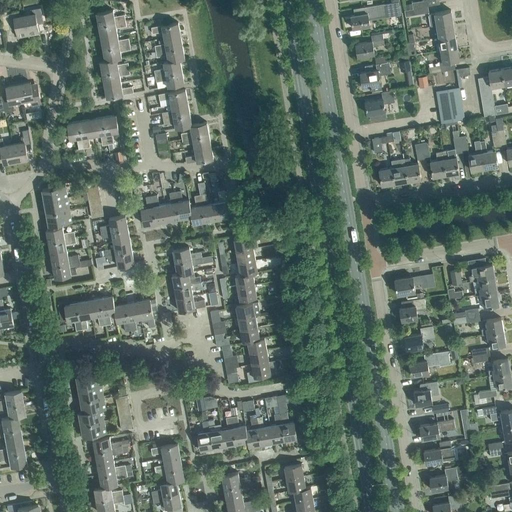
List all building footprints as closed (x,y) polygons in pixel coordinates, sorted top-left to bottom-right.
[(63,0),(56,0),(54,15),(61,17),(63,0)] [(386,15),(385,11),(400,9),(398,1),(398,0),(391,2),(366,6),(367,12),(351,15),(353,28),(370,25),(369,18),(386,15)] [(428,12),(427,5),(413,8),(414,14),(428,12)] [(37,20),(43,19),(40,7),(30,9),(31,13),(25,15),(28,34),(39,32),(37,20)] [(96,12),(98,24),(125,19),(124,14),(114,16),(113,9),(96,12)] [(435,13),(429,14),(431,25),(437,24),(453,22),(451,9),(435,12),(435,13)] [(28,34),(25,15),(18,16),(17,12),(7,14),(9,25),(15,24),(18,36),(28,34)] [(126,25),(125,19),(98,24),(101,36),(117,33),(116,27),(126,25)] [(163,31),(164,37),(180,34),(178,22),(151,27),(152,33),(163,31)] [(455,34),(453,22),(437,24),(439,37),(455,34)] [(118,39),(117,33),(101,36),(103,48),(130,43),(129,37),(118,39)] [(373,46),(384,44),(383,33),(371,35),(372,40),(356,43),(358,56),(375,53),(373,46)] [(183,46),(180,34),(164,37),(165,43),(155,45),(156,51),(183,46)] [(457,47),(455,34),(439,37),(440,43),(436,44),(437,50),(441,50),(441,49),(457,47)] [(417,53),(415,41),(410,42),(406,43),(408,55),(417,53)] [(131,49),(130,43),(103,48),(105,59),(105,60),(117,58),(122,57),(120,51),(131,49)] [(185,58),(183,46),(156,51),(157,56),(167,55),(168,60),(168,61),(180,59),(185,58)] [(459,59),(457,47),(441,49),(441,50),(443,61),(440,62),(441,64),(428,66),(430,73),(434,72),(455,68),(454,60),(459,59)] [(118,64),(117,58),(105,60),(105,59),(100,60),(102,73),(129,68),(128,62),(118,64)] [(182,71),(180,59),(168,61),(168,60),(163,61),(164,68),(154,69),(155,75),(182,71)] [(401,71),(411,69),(409,59),(399,61),(401,71)] [(387,61),(376,63),(377,69),(360,72),(363,86),(379,84),(378,75),(391,73),(389,61),(387,61)] [(511,82),(511,66),(502,68),(505,84),(511,82)] [(130,73),(129,68),(102,73),(104,85),(121,82),(120,75),(130,73)] [(505,84),(502,68),(489,70),(490,75),(491,82),(492,86),(505,84)] [(184,82),(182,71),(155,75),(156,81),(167,79),(168,86),(184,82)] [(491,82),(490,75),(478,77),(479,84),(491,82)] [(427,76),(418,77),(420,84),(428,83),(427,76)] [(30,81),(18,83),(22,101),(33,98),(34,103),(41,102),(38,88),(32,89),(30,81)] [(122,87),(121,82),(104,85),(106,97),(133,92),(132,86),(122,87)] [(492,88),(492,86),(491,82),(479,84),(480,90),(492,88)] [(22,101),(18,83),(6,86),(8,94),(2,95),(5,109),(11,108),(10,103),(22,101)] [(437,90),(442,123),(465,119),(459,87),(437,90)] [(493,94),(492,88),(480,90),(481,96),(493,94)] [(170,98),(171,104),(188,101),(185,89),(159,93),(160,100),(170,98)] [(382,91),(383,97),(365,100),(367,113),(369,113),(370,120),(386,117),(385,110),(384,103),(395,101),(393,89),(390,90),(384,91),(382,91)] [(494,101),(493,94),(481,96),(482,103),(494,101)] [(190,113),(188,101),(171,104),(172,110),(162,112),(163,118),(190,113)] [(495,107),(494,101),(482,103),(483,109),(495,107)] [(496,113),(495,107),(483,109),(484,115),(485,115),(495,114),(496,113)] [(192,124),(190,113),(163,118),(164,123),(174,121),(175,128),(190,125),(190,124),(192,124)] [(116,114),(104,116),(108,143),(109,143),(112,143),(114,142),(112,132),(119,131),(116,114)] [(108,143),(104,116),(92,118),(94,135),(101,134),(102,144),(108,143)] [(94,135),(92,118),(80,120),(84,147),(90,146),(88,136),(94,135)] [(84,147),(80,120),(68,122),(70,139),(77,138),(79,148),(84,147)] [(207,121),(192,124),(190,124),(190,125),(191,131),(181,133),(182,138),(209,133),(207,121)] [(500,146),(498,129),(497,130),(496,124),(491,125),(492,130),(491,130),(494,147),(500,146)] [(506,145),(504,128),(498,129),(500,146),(506,145)] [(24,141),(13,143),(16,160),(28,158),(25,144),(31,143),(28,129),(22,130),(24,141)] [(211,146),(209,133),(182,138),(183,144),(193,142),(194,149),(211,146)] [(381,142),(388,141),(387,135),(372,138),(375,152),(383,150),(381,142)] [(468,151),(465,135),(459,136),(462,152),(468,151)] [(462,152),(459,136),(453,137),(456,153),(462,152)] [(16,160),(13,143),(4,145),(2,138),(0,138),(0,148),(1,148),(4,163),(16,160)] [(476,153),(469,154),(471,170),(484,168),(480,142),(480,140),(474,141),(476,153)] [(430,157),(427,141),(421,142),(424,158),(430,157)] [(486,141),(480,142),(484,168),(498,165),(495,149),(487,151),(486,141)] [(424,158),(421,142),(415,143),(418,159),(424,158)] [(213,158),(211,146),(194,149),(196,155),(185,156),(186,163),(213,158)] [(457,156),(449,157),(448,149),(442,150),(446,174),(459,172),(457,156)] [(446,174),(442,150),(436,151),(437,159),(430,160),(433,176),(446,174)] [(117,163),(124,162),(122,151),(115,152),(117,163)] [(419,162),(412,163),(411,161),(410,160),(410,157),(404,158),(405,164),(408,180),(421,178),(419,162)] [(404,158),(391,160),(392,167),(395,183),(408,180),(405,164),(404,158)] [(395,183),(392,167),(379,169),(382,185),(395,183)] [(134,179),(135,185),(144,183),(142,177),(134,179)] [(72,221),(67,196),(65,184),(42,189),(49,225),(72,221)] [(181,190),(175,191),(180,218),(191,216),(190,206),(191,206),(189,199),(183,200),(181,190)] [(220,201),(214,202),(217,219),(229,216),(224,190),(218,191),(220,201)] [(180,218),(175,191),(169,192),(171,202),(165,203),(168,220),(180,218)] [(208,203),(206,193),(200,194),(205,221),(217,219),(214,202),(208,203)] [(168,220),(165,203),(159,205),(157,194),(151,195),(156,222),(168,220)] [(205,221),(200,194),(194,195),(196,205),(191,206),(190,206),(191,216),(193,223),(205,221)] [(156,222),(151,195),(146,196),(147,207),(141,208),(144,224),(156,222)] [(101,203),(100,197),(88,199),(89,205),(101,203)] [(104,215),(101,203),(89,205),(92,217),(104,215)] [(100,226),(101,232),(128,227),(125,214),(109,217),(110,224),(100,226)] [(75,236),(74,231),(64,232),(62,226),(46,229),(48,241),(75,236)] [(130,239),(128,227),(101,232),(102,237),(112,236),(113,242),(130,239)] [(256,234),(234,238),(236,251),(253,247),(258,247),(256,234)] [(67,250),(66,244),(76,242),(75,236),(48,241),(50,253),(67,250)] [(132,251),(130,239),(113,242),(114,248),(104,250),(105,255),(132,251)] [(173,249),(175,261),(202,257),(202,256),(201,251),(190,253),(189,246),(173,249)] [(253,247),(236,251),(235,251),(236,257),(237,257),(238,262),(255,259),(253,247)] [(79,260),(78,254),(68,256),(67,250),(50,253),(52,265),(79,260)] [(134,263),(132,251),(105,255),(106,261),(117,259),(118,266),(134,263)] [(193,264),(203,262),(202,257),(175,261),(177,273),(189,271),(189,272),(194,271),(193,264)] [(492,263),(485,264),(484,258),(486,258),(485,257),(464,261),(469,260),(469,265),(470,265),(470,267),(472,267),(473,274),(469,275),(470,281),(480,279),(496,277),(494,265),(493,265),(492,263)] [(258,272),(255,259),(238,262),(240,274),(253,272),(258,272)] [(77,273),(76,266),(80,266),(79,260),(52,265),(55,277),(71,274),(77,273)] [(462,282),(460,269),(450,270),(453,284),(462,282)] [(201,281),(200,275),(195,276),(194,271),(189,272),(189,271),(177,273),(172,274),(174,286),(201,281)] [(255,284),(253,272),(240,274),(235,275),(237,287),(255,284)] [(422,287),(429,286),(427,273),(395,279),(398,294),(415,291),(414,284),(421,283),(422,287)] [(498,290),(496,277),(480,279),(481,286),(474,287),(475,294),(498,290)] [(202,287),(201,281),(174,286),(176,298),(193,295),(192,289),(202,287)] [(257,296),(255,284),(237,287),(240,299),(257,296)] [(463,296),(462,290),(454,291),(454,288),(448,289),(449,298),(455,297),(463,296)] [(500,302),(498,290),(475,294),(477,294),(478,299),(483,299),(484,307),(499,304),(499,302),(500,302)] [(114,305),(113,295),(100,297),(105,324),(111,323),(109,313),(115,312),(114,305)] [(194,301),(193,295),(176,298),(179,310),(205,305),(204,299),(194,301)] [(105,324),(100,297),(89,300),(92,316),(98,315),(100,325),(105,324)] [(416,308),(426,306),(424,297),(418,298),(413,299),(414,305),(400,307),(402,320),(418,317),(416,308)] [(11,311),(11,307),(4,308),(2,298),(0,298),(0,319),(1,326),(14,324),(13,318),(11,311)] [(150,299),(154,318),(159,317),(155,298),(150,299)] [(150,299),(138,301),(141,317),(147,316),(149,327),(155,325),(150,299)] [(92,316),(89,300),(77,302),(82,329),(88,328),(86,317),(92,316)] [(141,317),(138,301),(126,303),(131,330),(137,329),(135,318),(141,317)] [(258,301),(253,302),(236,305),(238,318),(255,314),(260,313),(258,301)] [(82,329),(77,302),(65,304),(65,302),(61,303),(57,303),(61,321),(68,320),(68,321),(74,319),(76,330),(82,329)] [(126,303),(114,305),(115,312),(117,322),(123,321),(125,331),(131,330),(126,303)] [(479,313),(478,307),(465,309),(465,311),(466,315),(479,313)] [(480,319),(479,313),(466,315),(454,317),(453,317),(454,324),(480,319)] [(258,326),(255,314),(238,318),(240,329),(258,326)] [(488,327),(486,328),(482,328),(483,334),(485,333),(485,334),(504,330),(503,319),(502,319),(501,317),(486,319),(488,327)] [(422,338),(434,336),(433,325),(420,327),(421,333),(405,335),(407,349),(424,347),(422,338)] [(260,337),(258,326),(240,329),(243,342),(247,341),(247,340),(260,338),(260,337)] [(506,342),(504,330),(485,334),(486,339),(490,339),(491,346),(506,344),(505,342),(506,342)] [(265,336),(260,337),(260,338),(247,340),(247,341),(250,352),(267,349),(265,336)] [(231,352),(229,343),(221,345),(223,353),(231,352)] [(490,353),(489,346),(471,349),(472,356),(490,353)] [(269,361),(267,349),(250,352),(252,364),(269,361)] [(448,350),(438,351),(426,353),(427,359),(409,362),(411,375),(429,372),(428,365),(440,363),(440,365),(450,363),(448,350)] [(491,359),(490,353),(472,356),(474,362),(491,359)] [(233,363),(232,355),(224,357),(225,365),(233,363)] [(495,368),(493,368),(489,369),(490,375),(511,371),(509,360),(508,360),(508,358),(493,360),(495,368)] [(269,361),(252,364),(253,370),(247,371),(247,372),(248,372),(250,381),(249,381),(261,379),(260,375),(277,372),(274,360),(269,361)] [(235,375),(234,367),(226,369),(227,377),(235,375)] [(76,376),(78,388),(101,383),(99,371),(76,376)] [(511,374),(511,371),(490,375),(488,375),(491,389),(478,391),(479,393),(474,394),(475,403),(487,401),(486,396),(497,395),(496,388),(511,384),(511,374)] [(416,404),(417,404),(417,406),(419,407),(424,406),(424,404),(424,403),(432,402),(431,395),(439,393),(437,381),(427,382),(428,388),(414,391),(416,404)] [(106,408),(101,383),(78,388),(83,411),(102,408),(106,408)] [(0,400),(0,405),(22,402),(20,390),(4,393),(5,399),(0,400)] [(298,391),(292,392),(295,405),(301,404),(298,391)] [(203,396),(196,397),(198,410),(205,409),(203,396)] [(297,437),(294,421),(287,422),(286,412),(287,411),(285,399),(278,401),(280,413),(284,439),(297,437)] [(25,414),(22,402),(0,405),(0,411),(7,411),(8,416),(8,417),(17,415),(17,416),(25,414)] [(448,409),(447,402),(433,405),(434,412),(448,409)] [(497,411),(496,405),(477,409),(478,414),(497,411)] [(133,427),(129,406),(118,408),(121,429),(133,427)] [(106,432),(102,408),(83,411),(79,412),(83,436),(106,432)] [(301,408),(295,409),(298,422),(304,421),(301,408)] [(462,417),(469,416),(467,408),(460,409),(462,417)] [(502,418),(503,425),(511,423),(511,408),(499,411),(500,418),(502,418)] [(284,439),(280,413),(274,414),(276,424),(270,425),(273,441),(284,439)] [(0,430),(19,427),(17,416),(17,415),(8,417),(8,416),(0,418),(2,424),(0,424),(0,430)] [(246,429),(247,429),(246,424),(239,425),(237,415),(232,416),(236,443),(248,441),(246,429)] [(236,443),(232,416),(226,417),(228,427),(222,428),(224,445),(236,443)] [(273,441),(270,425),(264,426),(262,416),(256,417),(261,444),(273,441)] [(261,444),(256,417),(250,418),(252,428),(247,429),(246,429),(248,441),(249,446),(261,444)] [(439,431),(455,428),(454,418),(437,421),(437,422),(420,425),(422,439),(440,436),(439,431)] [(224,445),(222,428),(216,429),(214,419),(208,420),(213,447),(224,445)] [(213,447),(208,420),(202,421),(204,431),(197,433),(198,434),(200,446),(200,449),(213,447)] [(511,439),(511,423),(503,425),(504,433),(503,433),(504,440),(511,439)] [(22,439),(19,427),(0,430),(0,436),(4,436),(5,442),(22,439)] [(122,446),(121,441),(111,442),(109,436),(93,439),(95,451),(122,446)] [(0,455),(24,451),(22,439),(5,442),(6,448),(0,448),(0,455)] [(454,449),(452,450),(450,440),(439,441),(440,447),(424,450),(426,463),(443,460),(456,458),(454,449)] [(503,447),(502,440),(488,443),(489,449),(503,447)] [(162,452),(163,458),(180,455),(178,443),(151,448),(152,454),(162,452)] [(114,460),(112,454),(123,452),(122,446),(95,451),(97,463),(114,460)] [(504,453),(503,447),(489,449),(490,455),(504,453)] [(26,463),(24,451),(0,455),(0,460),(8,459),(9,466),(26,463)] [(182,467),(180,455),(163,458),(165,464),(154,466),(155,472),(182,467)] [(126,470),(125,464),(115,466),(114,460),(97,463),(99,475),(126,470)] [(284,466),(287,478),(304,475),(302,463),(284,466)] [(447,480),(458,478),(456,466),(445,468),(446,474),(430,477),(431,482),(429,483),(430,489),(432,488),(432,490),(448,487),(447,480)] [(185,479),(182,467),(155,472),(156,477),(167,475),(168,481),(168,482),(177,480),(185,479)] [(126,470),(99,475),(101,486),(101,487),(110,485),(118,484),(117,477),(127,476),(126,470)] [(222,475),(224,487),(251,482),(249,476),(239,478),(238,471),(222,475)] [(306,486),(304,475),(287,478),(289,490),(294,490),(294,489),(306,487),(306,486)] [(179,492),(177,480),(168,482),(168,481),(160,482),(162,489),(151,491),(153,497),(179,492)] [(252,487),(251,482),(224,487),(226,499),(243,495),(241,489),(252,487)] [(510,488),(509,482),(490,485),(491,491),(496,490),(510,488)] [(123,494),(122,489),(112,491),(110,485),(101,487),(101,486),(94,487),(96,500),(123,495),(123,494)] [(311,485),(306,486),(306,487),(294,489),(294,490),(296,501),(313,498),(311,485)] [(511,494),(510,488),(496,490),(491,491),(492,497),(511,494)] [(467,491),(459,493),(461,501),(467,500),(467,498),(468,498),(467,491)] [(182,504),(179,492),(153,497),(154,502),(161,501),(162,508),(182,504)] [(130,493),(123,494),(123,495),(124,501),(124,503),(132,502),(133,502),(131,493),(130,493)] [(451,511),(451,506),(461,504),(459,493),(448,495),(449,501),(433,503),(434,511),(451,511)] [(123,495),(96,500),(98,511),(104,511),(103,511),(115,511),(115,510),(114,502),(124,501),(123,495)] [(244,502),(243,495),(226,499),(228,510),(255,505),(254,500),(244,502)] [(315,510),(313,498),(296,501),(297,511),(301,511),(310,510),(310,511),(315,510)]
